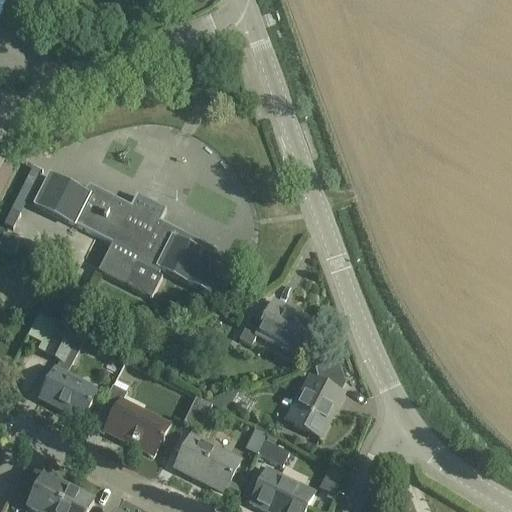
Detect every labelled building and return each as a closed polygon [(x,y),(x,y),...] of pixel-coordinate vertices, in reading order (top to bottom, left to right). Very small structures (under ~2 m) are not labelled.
[(58,0),(29,0),(28,3),(49,15),(58,0)] [(81,195),(50,180),(36,208),(75,228),(112,247),(98,275),(152,301),(162,280),(158,278),(160,274),(173,280),(174,278),(201,293),(201,294),(215,302),(231,269),(212,260),(215,253),(160,225),(166,213),(137,198),(131,209),(90,189),(81,195)] [(20,217),(11,213),(4,227),(13,231),(20,217)] [(20,243),(5,236),(4,238),(0,245),(0,249),(14,256),(20,243)] [(317,329),(273,306),(262,327),(251,321),(239,344),(252,350),(257,338),(288,354),(291,349),(303,355),(317,329)] [(87,339),(40,315),(27,339),(41,346),(38,352),(47,356),(47,357),(72,370),(87,339)] [(344,383),(338,364),(315,372),(318,379),(316,384),(311,381),(294,413),(300,416),(293,429),(320,442),(343,398),(337,395),(342,383),(344,383)] [(98,394),(55,373),(41,401),(83,423),(98,394)] [(127,396),(113,389),(99,417),(111,423),(106,435),(153,459),(169,429),(123,405),(127,396)] [(212,409),(196,401),(184,426),(200,434),(212,409)] [(240,466),(191,440),(176,471),(225,496),(240,466)] [(289,456),(264,444),(257,458),(282,471),(289,456)] [(330,470),(323,492),(340,497),(346,475),(330,470)] [(306,511),(314,498),(267,475),(251,507),(260,511),(306,511)] [(59,511),(69,493),(44,480),(28,511),(59,511)] [(69,493),(59,511),(90,511),(94,506),(69,493)]
